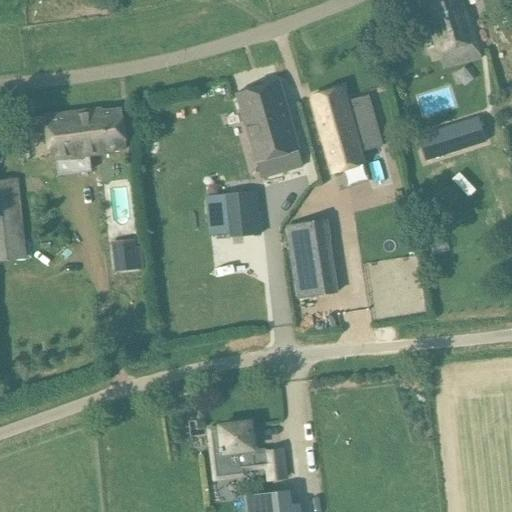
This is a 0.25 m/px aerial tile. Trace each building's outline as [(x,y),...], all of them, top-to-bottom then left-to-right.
[(469,25),(461,0),(423,0),(445,71),(482,61),(471,24),(469,25)] [(284,101),(279,81),(237,93),(243,113),(261,178),(303,166),(284,101)] [(311,96),(317,116),(333,173),(365,164),(362,152),(382,146),(367,96),(347,102),(343,87),(311,96)] [(127,151),(122,109),(103,111),(103,109),(45,116),(51,162),(109,156),(109,153),(127,151)] [(485,141),(478,118),(419,137),(427,160),(485,141)] [(0,261),(26,259),(18,180),(0,181),(0,261)] [(228,194),(206,196),(211,237),(230,235),(230,238),(262,235),(260,212),(230,215),(228,194)] [(291,247),(329,241),(326,221),(288,227),(291,247)] [(134,250),(113,252),(115,274),(141,271),(139,249),(134,250)] [(282,451),(258,454),(254,454),(250,423),(220,426),(221,430),(213,431),(215,449),(213,449),(217,479),(243,475),(242,468),(266,465),(268,482),(286,480),(282,451)] [(291,511),(288,491),(245,497),(247,511),(291,511)]
